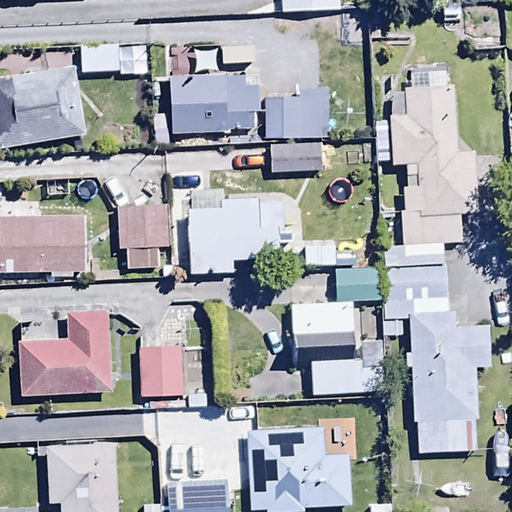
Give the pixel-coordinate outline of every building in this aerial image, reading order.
[(338,16),(337,0),(277,0),(279,18),(338,16)] [(117,52),(79,52),(79,80),(117,80),(117,52)] [(0,85),(0,158),(84,142),(70,71),(0,85)] [(400,272),(440,271),(440,248),(460,248),(460,218),(479,218),(478,159),(455,159),(454,94),(443,94),(443,78),(401,78),(402,96),(390,96),(390,125),(373,125),(374,165),(390,165),(390,170),(404,170),(405,192),(400,192),(401,216),(399,216),(400,272)] [(166,85),(168,141),(229,140),(229,134),(255,134),(254,83),(166,85)] [(297,104),(263,104),(263,145),(320,144),(319,95),(297,96),(297,104)] [(320,148),(266,150),(267,182),(321,181),(320,148)] [(262,156),(222,158),(223,176),(263,174),(262,156)] [(219,212),(188,214),(191,281),(231,279),(230,267),(279,265),(277,212),(260,212),(259,205),(218,206),(219,212)] [(166,212),(114,214),(116,257),(125,257),(126,276),(159,274),(158,256),(168,256),(166,212)] [(0,223),(0,278),(48,279),(48,284),(72,284),(72,278),(83,278),(83,224),(41,224),(40,216),(12,216),(12,224),(0,223)] [(332,270),(332,274),(343,274),(342,253),(290,254),(290,271),(332,270)] [(440,271),(400,272),(380,273),(380,309),(380,340),(408,340),(406,376),(410,376),(414,460),(473,459),(474,373),(487,373),(487,327),(456,327),(455,318),(448,318),(447,271),(440,271)] [(380,309),(380,273),(343,274),(332,274),(333,310),(353,310),(380,309)] [(17,381),(112,379),(110,299),(63,300),(63,325),(57,325),(57,310),(16,311),(17,381)] [(353,310),(333,310),(291,311),(292,356),(354,355),(353,310)] [(183,324),(138,324),(137,381),(182,381),(183,324)] [(309,367),(310,401),(381,400),(380,366),(309,367)] [(386,404),(338,405),(339,440),(387,439),(386,404)] [(214,502),(213,430),(163,430),(164,488),(173,488),(174,502),(214,502)] [(115,511),(113,431),(47,432),(48,491),(60,490),(60,511),(115,511)] [(320,434),(246,437),(248,511),(317,511),(350,511),(348,460),(321,461),(320,434)]
